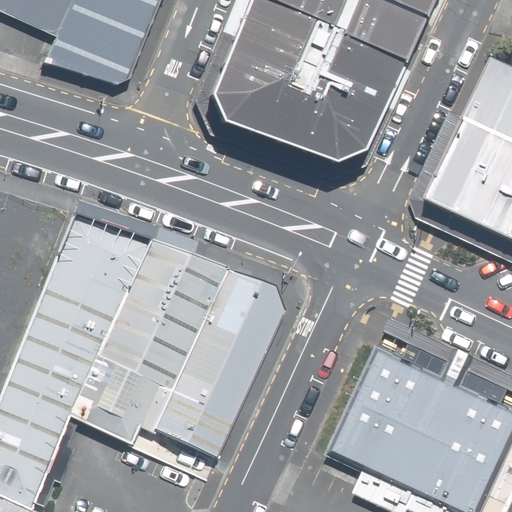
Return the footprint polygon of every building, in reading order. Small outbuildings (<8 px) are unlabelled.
[(0,0),(0,6),(75,37),(91,0),(0,0)] [(186,0),(91,0),(75,37),(63,64),(142,99),(186,0)] [(246,0),(205,100),(217,128),(330,169),(360,157),(400,69),(431,0),(246,0)] [(425,202),(511,242),(511,69),(492,61),(425,202)] [(69,413),(152,239),(76,212),(0,398),(0,494),(32,510),(35,502),(44,507),(55,481),(61,484),(75,448),(69,446),(80,418),(69,413)] [(155,427),(229,268),(152,239),(69,413),(80,418),(132,444),(140,426),(152,432),(155,427)] [(276,285),(229,268),(155,427),(217,457),(286,310),(276,285)] [(506,511),(511,499),(511,387),(387,328),(318,468),(357,486),(354,493),(393,511),(405,511),(407,510),(411,511),(506,511)] [(37,511),(32,510),(0,494),(0,511),(37,511)]
